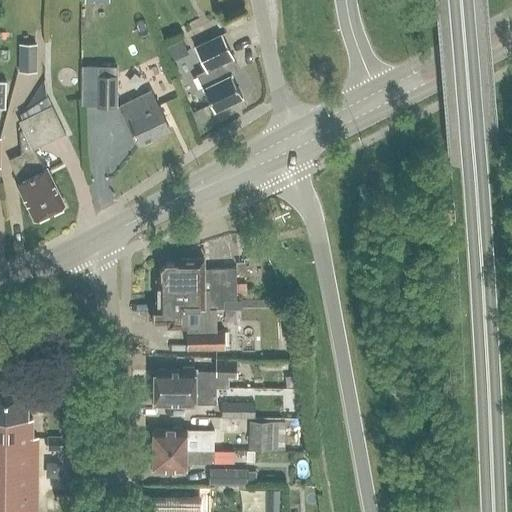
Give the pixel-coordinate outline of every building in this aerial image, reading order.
[(242,97),(231,75),(229,76),(222,63),(233,58),(222,35),(195,48),(206,70),(196,75),(203,89),(214,111),(242,97)] [(179,56),(193,52),(189,40),(175,44),(179,56)] [(19,72),(37,72),(37,44),(19,44),(19,72)] [(97,76),(97,108),(117,108),(117,76),(97,76)] [(170,129),(158,105),(164,102),(158,88),(121,106),(127,120),(126,120),(138,144),(170,129)] [(21,154),(50,215),(63,209),(61,207),(64,205),(46,169),(44,170),(33,149),(64,134),(65,135),(65,134),(51,105),(47,97),(20,116),(22,120),(19,122),(22,130),(19,132),(21,154)] [(50,215),(21,154),(8,160),(19,182),(16,183),(34,220),(37,219),(38,221),(50,215)] [(156,278),(156,296),(174,296),(174,290),(204,290),(209,290),(209,309),(214,309),(223,309),(223,300),(236,300),(236,292),(236,268),(225,269),(204,269),(204,259),(176,259),(176,263),(166,263),(165,263),(160,268),(160,269),(160,278),(156,278)] [(152,305),(152,323),(168,323),(168,327),(187,327),(187,350),(212,349),(226,349),(225,330),(215,331),(214,309),(209,309),(209,290),(204,290),(174,290),(174,296),(156,296),(156,305),(152,305)] [(223,300),(223,309),(240,308),(240,300),(236,300),(223,300)] [(154,384),(154,387),(216,388),(216,377),(237,378),(237,360),(216,360),(216,372),(196,371),(196,370),(194,370),(194,367),(182,367),(182,370),(154,369),(154,373),(151,373),(151,384),(154,384)] [(216,388),(154,387),(154,390),(151,390),(151,402),(154,402),(154,405),(182,406),(182,408),(193,408),(193,406),(196,406),(196,404),(216,404),(216,388)] [(0,511),(36,511),(37,438),(32,438),(32,419),(27,419),(28,392),(0,391),(0,511)] [(222,417),(256,418),(256,404),(222,404),(222,417)] [(250,421),(250,449),(286,449),(286,421),(250,421)] [(153,429),(153,450),(206,450),(214,450),(214,430),(187,430),(182,430),(182,427),(173,427),(173,429),(153,429)] [(45,438),(46,450),(59,450),(59,438),(45,438)] [(153,450),(153,471),(173,471),(173,473),(182,473),(182,471),(186,471),(186,464),(206,464),(206,463),(214,463),(214,450),(206,450),(153,450)] [(210,468),(210,485),(220,485),(219,492),(249,492),(249,484),(250,472),(250,468),(210,468)] [(250,472),(249,484),(257,484),(258,472),(250,472)] [(281,511),(282,490),(265,490),(264,511),(281,511)] [(196,511),(197,497),(153,497),(153,511),(196,511)]
